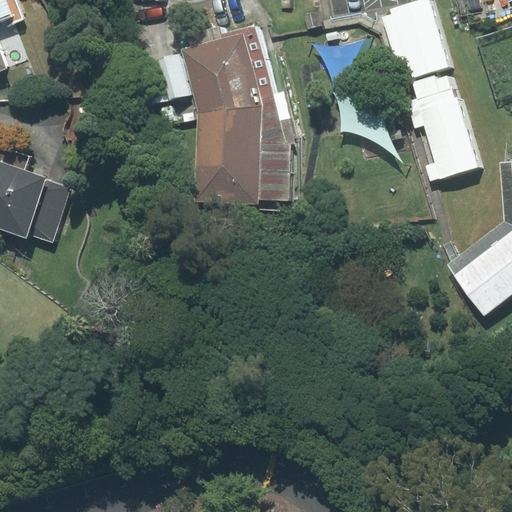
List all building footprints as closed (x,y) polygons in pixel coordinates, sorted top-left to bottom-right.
[(264,27),(183,51),(205,125),(195,205),(303,208),(305,136),(264,27)] [(0,77),(14,73),(0,36),(0,77)] [(162,60),(171,101),(193,96),(184,55),(162,60)] [(171,101),(162,60),(140,64),(149,106),(171,101)] [(3,153),(0,151),(0,232),(33,242),(34,238),(56,245),(73,189),(1,160),(3,153)] [(511,234),(458,278),(492,320),(511,304),(511,234)]
